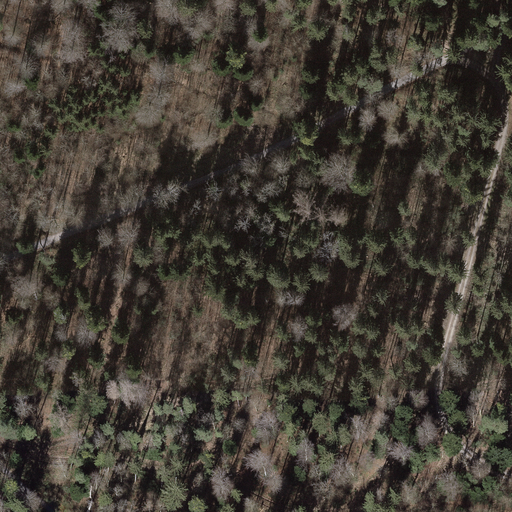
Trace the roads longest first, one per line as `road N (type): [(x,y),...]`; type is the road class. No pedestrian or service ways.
road 1 (track): [(0,260),(252,160),(511,22)]
road 2 (track): [(511,479),(452,444),(439,416),(439,375),(503,131),(494,76),(502,27)]
